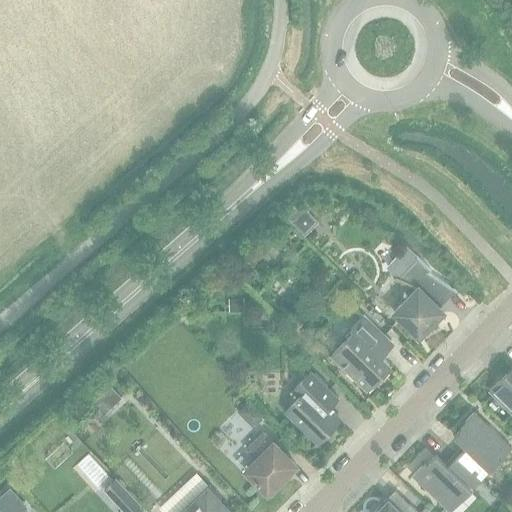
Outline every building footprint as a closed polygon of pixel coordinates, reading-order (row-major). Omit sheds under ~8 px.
[(396,276),(395,277),(417,288),(393,312),(419,337),(437,319),(435,317),(441,312),(444,317),(445,316),(439,307),(451,289),(456,292),(457,291),(427,272),(429,270),(430,271),(431,270),(416,256),(415,257),(416,258),(399,277),(396,276)] [(379,353),(391,341),(363,315),(350,328),(354,331),(330,355),(367,390),(391,365),(379,353)] [(328,407),(337,397),(311,371),(293,390),(300,396),(286,411),(318,442),(340,419),(328,407)] [(511,371),(501,383),(498,381),(489,389),(511,411),(511,371)] [(263,416),(249,401),(237,413),(251,428),(263,416)] [(466,447),(456,456),(481,480),(511,448),(474,411),(461,425),(463,426),(454,435),(466,447)] [(257,458),(246,470),(268,492),(268,491),(271,494),(290,475),(287,472),(295,464),(273,442),(273,443),(263,433),(247,449),(257,458)] [(481,480),(456,456),(447,466),(436,454),(427,463),(425,461),(412,475),(450,511),(481,480)] [(105,489),(125,511),(139,511),(143,509),(115,479),(105,489)] [(234,511),(208,484),(178,511),(234,511)] [(400,511),(388,500),(376,511),(418,511),(409,504),(401,511),(400,511)]
